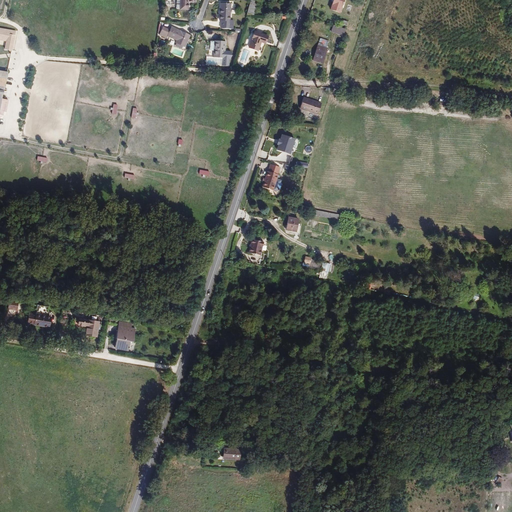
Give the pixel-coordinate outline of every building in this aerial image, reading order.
[(176,0),(176,3),(180,3),(180,8),(186,9),(187,1),(193,1),(193,0),(176,0)] [(339,0),(327,0),(324,9),(335,12),(339,0)] [(226,3),(216,2),(215,19),(217,19),(216,26),(228,27),(229,20),(225,19),(226,3)] [(333,24),(331,31),(344,36),(346,28),(333,24)] [(8,29),(0,27),(0,38),(6,40),(8,29)] [(186,33),(168,27),(167,29),(162,28),(159,35),(166,37),(167,35),(175,38),(174,40),(183,43),(186,33)] [(11,49),(16,30),(8,29),(6,40),(4,48),(11,49)] [(263,34),(250,30),(246,46),(253,48),(257,38),(262,39),(263,34)] [(223,42),(212,41),(211,51),(211,57),(220,57),(219,63),(227,64),(228,51),(222,50),(223,42)] [(324,47),(314,43),(309,58),(319,61),(324,47)] [(315,104),(297,99),(294,109),(311,115),(315,104)] [(294,139),(282,136),(280,141),(279,141),(277,147),(278,147),(277,151),(289,154),(294,139)] [(262,178),(257,194),(268,197),(272,181),(274,174),(264,171),(262,178)] [(293,237),(294,225),(284,223),(282,236),(292,237),(293,237)] [(260,249),(249,247),(247,261),(258,263),(260,249)] [(319,277),(328,278),(330,263),(321,262),(319,277)] [(15,309),(17,308),(18,303),(18,300),(9,298),(7,307),(15,309)] [(49,313),(50,307),(37,304),(36,313),(29,311),(27,321),(49,327),(52,314),(49,313)] [(97,322),(78,318),(77,325),(85,326),(84,335),(94,338),(97,322)] [(127,325),(119,324),(115,348),(129,351),(130,344),(133,344),(135,330),(127,327),(127,325)] [(227,450),(226,461),(239,462),(239,451),(227,450)]
